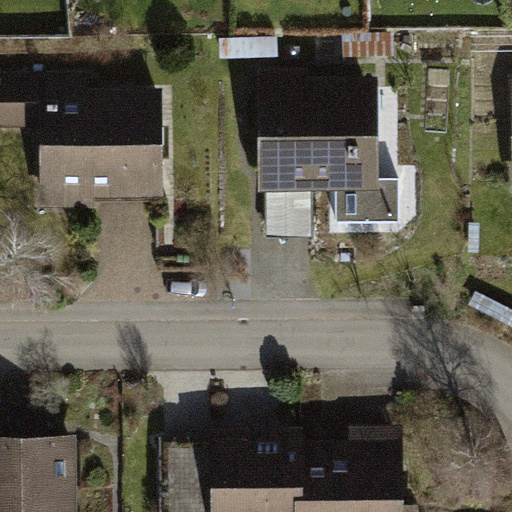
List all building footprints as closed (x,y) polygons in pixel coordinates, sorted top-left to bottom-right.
[(310,65),(259,66),(260,185),(268,185),(313,185),(337,185),(338,217),(400,217),(399,172),(381,172),(380,70),(310,71),(310,65)] [(171,193),(167,86),(86,89),(86,68),(0,70),(0,121),(41,121),(44,205),(96,203),(96,195),(171,193)] [(313,185),(268,185),(268,233),(313,233),(313,185)] [(276,426),(212,426),(212,437),(212,511),(402,511),(402,421),(361,421),(349,422),(349,438),(303,438),(303,425),(276,426)] [(0,432),(0,511),(77,511),(76,431),(37,432),(0,432)] [(212,511),(212,437),(161,437),(161,511),(212,511)]
